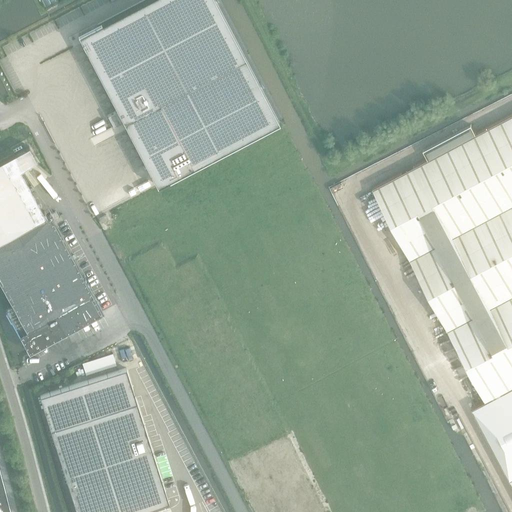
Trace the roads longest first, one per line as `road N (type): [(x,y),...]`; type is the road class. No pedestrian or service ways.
road 1 (unclassified): [(0,113),(28,113),(236,511)]
road 2 (unknown): [(196,511),(135,367)]
road 3 (unclassified): [(0,360),(40,511)]
